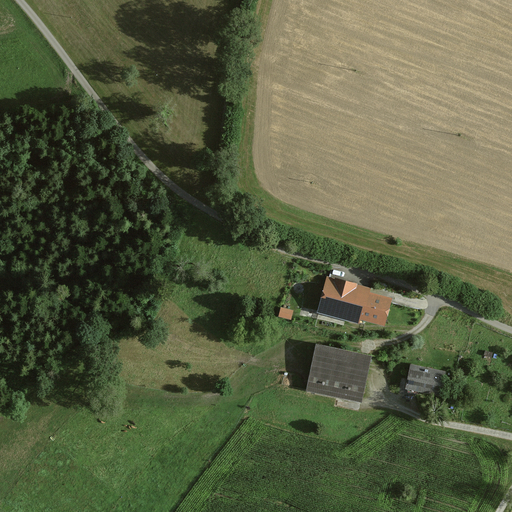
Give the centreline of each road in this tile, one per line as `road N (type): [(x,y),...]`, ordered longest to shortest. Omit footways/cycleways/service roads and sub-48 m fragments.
road 1 (unclassified): [(18,0),(176,190),(267,240),(386,277),(511,330)]
road 2 (track): [(358,409),(308,398),(296,364),(300,344),(368,346),(418,328)]
road 3 (track): [(225,219),(220,161),(245,0)]
